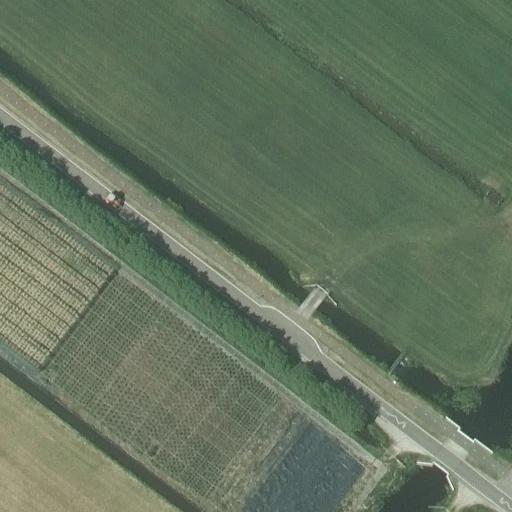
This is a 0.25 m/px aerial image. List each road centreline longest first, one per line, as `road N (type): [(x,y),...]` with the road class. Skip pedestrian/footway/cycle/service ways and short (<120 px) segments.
road 1 (tertiary): [(511,507),(0,119)]
road 2 (track): [(345,511),(376,474),(372,460),(0,177)]
road 3 (track): [(286,336),(355,247),(382,235),(503,223),(511,212)]
